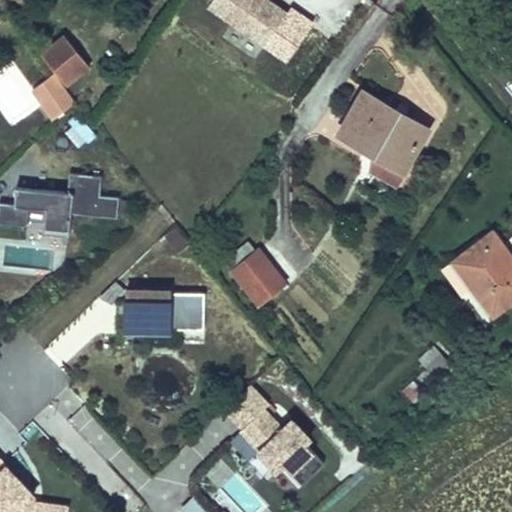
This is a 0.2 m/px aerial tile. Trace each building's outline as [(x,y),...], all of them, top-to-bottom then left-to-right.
[(270,0),(210,0),(205,7),(263,46),(287,11),(270,0)] [(54,73),(63,86),(88,67),(64,35),(39,53),(54,73)] [(14,65),(0,73),(0,108),(9,124),(39,106),(14,65)] [(63,86),(54,73),(31,91),(52,120),(76,102),(63,86)] [(402,175),(404,176),(431,129),(360,88),(333,135),(370,156),(368,170),(396,186),(402,175)] [(78,114),(61,128),(78,148),(94,134),(78,114)] [(0,201),(0,222),(27,225),(29,205),(47,207),(45,228),(70,230),(72,212),(118,217),(120,197),(101,195),(103,175),(70,172),(68,191),(18,186),(16,203),(0,201)] [(511,303),(511,255),(492,228),(448,260),(491,319),(511,303)] [(257,304),(284,283),(257,249),(230,271),(257,304)] [(170,289),(125,288),(125,300),(121,300),(121,334),(169,335),(170,289)] [(433,345),(413,361),(431,383),(450,367),(433,345)] [(287,401),(268,382),(244,405),(262,424),(260,426),(279,447),(277,448),(295,467),(301,460),(320,481),(343,460),(306,421),(302,425),(283,405),(287,401)] [(36,487),(0,464),(0,511),(57,511),(31,495),(36,487)] [(204,511),(188,501),(179,511),(204,511)]
